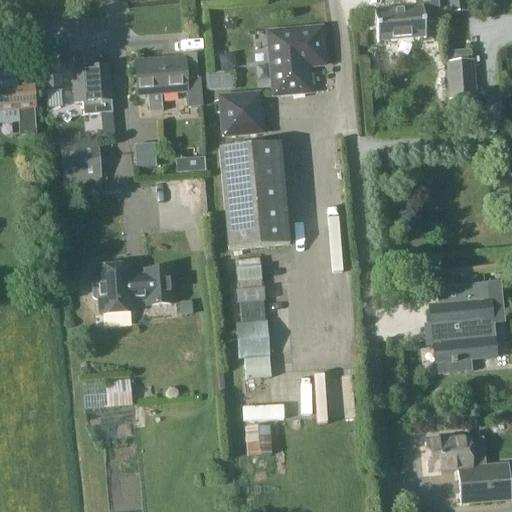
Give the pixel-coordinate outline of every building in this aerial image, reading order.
[(378,42),(424,39),(423,21),(439,20),(437,0),(413,0),(414,5),(375,8),(378,42)] [(449,0),(451,13),(467,12),(465,0),(449,0)] [(322,64),(319,31),(269,35),(274,95),(307,92),(306,71),(304,69),(309,64),(310,65),(322,64)] [(91,68),(90,56),(70,58),(72,88),(73,88),(74,103),(81,103),(83,116),(110,114),(109,101),(106,67),(91,68)] [(183,58),(133,63),(136,96),(147,95),(148,113),(162,112),(161,94),(186,92),(187,107),(201,106),(198,75),(196,75),(194,57),(183,58)] [(33,108),(31,83),(18,84),(16,61),(0,62),(0,112),(15,111),(17,137),(34,136),(32,108),(33,108)] [(471,64),(471,62),(448,63),(451,99),(474,97),(472,79),(479,79),(478,63),(471,64)] [(44,94),(62,92),(59,63),(41,65),(44,94)] [(219,137),(262,133),(258,89),(215,93),(219,137)] [(64,186),(100,183),(97,140),(58,142),(64,186)] [(227,251),(288,245),(279,144),(218,149),(227,251)] [(205,169),(194,160),(189,167),(200,175),(205,169)] [(129,280),(128,266),(96,268),(97,283),(93,284),(91,286),(92,298),(95,300),(98,300),(100,316),(132,313),(131,301),(147,300),(147,306),(171,304),(168,269),(144,270),(145,279),(129,280)] [(430,326),(424,326),(426,347),(431,347),(433,364),(473,360),(474,360),(482,359),(494,358),(486,286),(465,288),(436,291),(437,306),(428,307),(430,326)] [(178,303),(179,317),(192,316),(191,302),(178,303)] [(268,359),(245,361),(246,380),(270,379),(268,359)] [(82,411),(131,406),(129,381),(80,385),(82,411)] [(458,469),(461,504),(507,499),(504,463),(471,466),(468,439),(425,443),(427,472),(458,469)]
